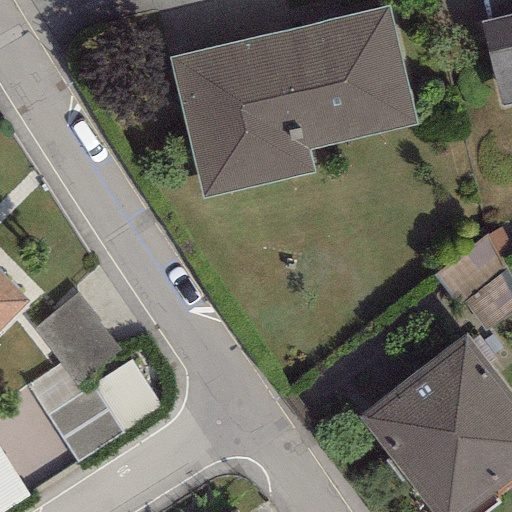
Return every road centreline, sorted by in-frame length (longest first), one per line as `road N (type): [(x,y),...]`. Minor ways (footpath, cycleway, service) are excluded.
road 1 (residential): [(246,432),(0,19)]
road 2 (residential): [(246,432),(117,511)]
